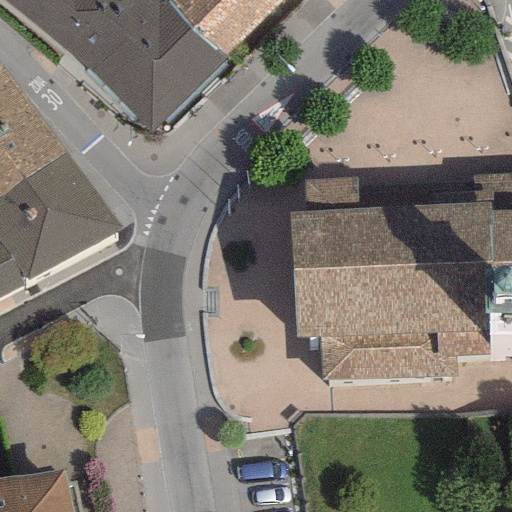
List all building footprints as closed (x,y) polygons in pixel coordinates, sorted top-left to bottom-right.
[(0,0),(150,130),(224,54),(172,0),(0,0)] [(172,0),(224,54),(280,0),(172,0)] [(0,205),(68,157),(0,74),(0,205)] [(68,157),(0,205),(0,298),(118,236),(68,157)] [(304,213),(289,214),(292,339),(316,338),(317,384),(458,380),(457,358),(489,357),(488,323),(511,322),(511,178),(303,184),(304,213)] [(70,511),(61,468),(0,481),(0,511),(70,511)]
